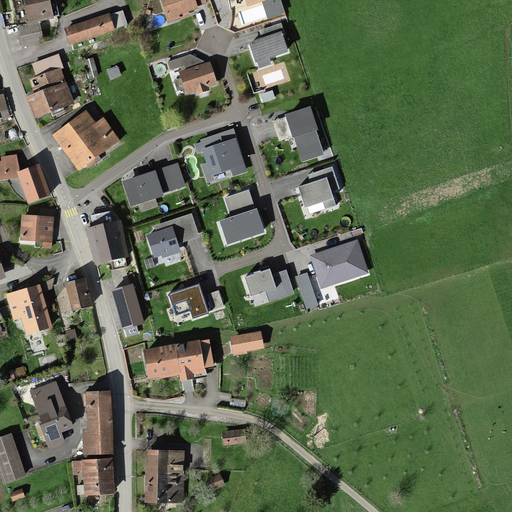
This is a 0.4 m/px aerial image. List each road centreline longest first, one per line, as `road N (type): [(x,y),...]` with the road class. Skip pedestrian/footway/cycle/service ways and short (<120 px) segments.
road 1 (track): [(125,403),(261,424),(373,511)]
road 2 (unclassified): [(89,262),(125,403),(125,511)]
road 3 (residential): [(239,111),(280,241),(209,272)]
road 4 (residential): [(66,202),(156,140),(239,111)]
road 5 (unclassified): [(0,34),(66,202)]
road 6 (unknown): [(7,64),(58,40),(65,13),(106,0)]
